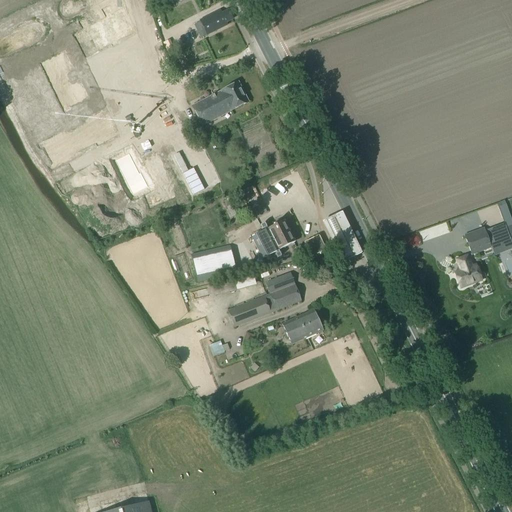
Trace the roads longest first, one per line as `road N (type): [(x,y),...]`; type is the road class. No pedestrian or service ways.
road 1 (secondary): [(500,511),(241,0)]
road 2 (track): [(416,0),(281,48)]
